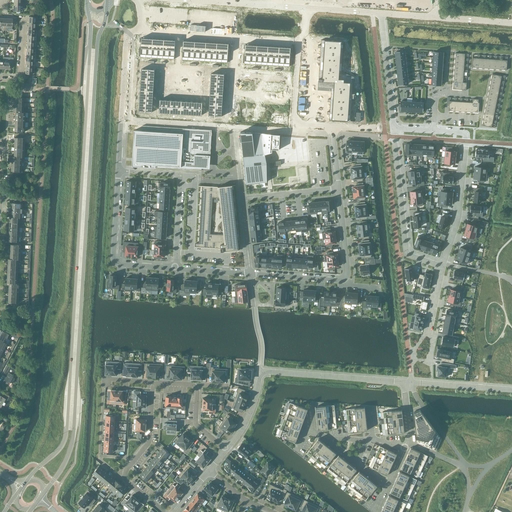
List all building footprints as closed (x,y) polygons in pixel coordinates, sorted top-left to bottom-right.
[(317,58),(317,60),(320,60),(318,84),(318,87),(331,88),(331,91),(331,99),(328,99),(328,102),(330,102),(330,112),(327,112),(327,114),(330,115),(329,120),(351,121),(351,116),(353,116),(354,113),(351,113),(352,103),(354,104),(354,101),(352,101),(353,91),(355,91),(355,90),(353,89),(353,77),(341,73),(343,41),(321,40),(321,45),(319,45),(318,45),(318,48),(320,48),(320,58),(318,58),(317,58)] [(141,43),(140,57),(174,59),(175,45),(141,43)] [(183,46),(182,60),(227,63),(228,48),(183,46)] [(245,49),(244,64),(290,67),(290,52),(245,49)] [(3,61),(3,69),(9,69),(10,64),(13,64),(14,58),(4,57),(3,61)] [(467,83),(463,82),(453,82),(453,89),(466,90),(467,83)] [(454,111),(455,102),(449,101),(449,100),(451,100),(451,98),(447,97),(447,106),(449,106),(449,111),(454,111)] [(239,113),(239,122),(288,125),(288,116),(287,116),(287,111),(288,111),(288,106),(240,103),(240,108),(241,108),(241,113),(239,113)] [(132,166),(201,171),(202,163),(210,164),(212,130),(142,126),(142,131),(134,130),(132,161),(132,166)] [(280,135),(240,132),(241,134),(241,135),(242,143),(242,145),(244,165),(246,184),(267,182),(264,154),(266,153),(272,152),(272,149),(273,149),(279,150),(280,135)] [(452,148),(446,147),(445,156),(455,157),(456,152),(452,151),(452,148)] [(476,149),(475,157),(484,158),(483,161),(492,162),(492,161),(493,161),(494,158),(488,157),(489,151),(485,150),(481,149),(481,150),(476,149)] [(445,156),(444,166),(450,166),(450,163),(455,164),(455,157),(445,156)] [(351,173),(362,172),(361,167),(361,164),(354,164),(355,167),(351,168),(352,173),(351,173)] [(475,167),(475,173),(486,174),(487,168),(486,168),(486,165),(480,165),(480,168),(475,167)] [(417,171),(408,172),(409,178),(422,176),(421,171),(423,170),(422,167),(416,167),(417,171)] [(441,171),(440,182),(442,182),(453,183),(454,177),(449,176),(449,173),(443,173),(443,172),(441,171)] [(362,172),(351,173),(352,174),(352,179),(356,179),(356,182),(363,181),(362,178),(365,178),(364,172),(362,172)] [(475,173),(474,178),(478,179),(478,182),(484,182),(484,179),(486,179),(486,174),(475,173)] [(422,176),(409,178),(409,183),(409,184),(418,183),(418,186),(424,185),(424,182),(423,176),(422,176)] [(353,192),(354,193),(364,191),(363,186),(363,183),(357,183),(357,186),(353,187),(354,192),(353,192)] [(221,249),(221,252),(240,250),(241,236),(237,236),(232,186),(235,185),(218,187),(213,187),(199,186),(202,186),(199,244),(195,243),(195,247),(214,248),(221,249)] [(415,192),(410,192),(411,198),(422,197),(424,197),(423,191),(424,191),(423,188),(417,188),(417,191),(415,192)] [(482,188),(475,188),(474,202),(481,202),(481,201),(483,202),(483,198),(481,198),(482,188)] [(440,197),(452,198),(453,193),(448,192),(449,189),(442,189),(442,192),(441,192),(440,197)] [(364,197),(365,197),(364,191),(354,193),(354,198),(358,198),(358,201),(365,200),(364,197)] [(422,197),(411,198),(412,204),(416,203),(416,206),(422,206),(422,197)] [(452,205),(452,198),(440,197),(438,197),(437,203),(441,203),(441,206),(447,207),(447,204),(452,205)] [(310,206),(307,207),(308,215),(311,215),(317,214),(316,212),(315,202),(309,203),(310,206)] [(355,206),(356,212),(366,210),(366,205),(365,205),(365,202),(359,202),(359,206),(355,206)] [(470,206),(469,211),(470,211),(470,212),(475,212),(474,216),(482,217),(483,217),(484,207),(481,207),(481,206),(471,205),(471,206),(470,206)] [(367,216),(366,210),(356,212),(356,217),(360,217),(361,220),(367,219),(367,216)] [(422,212),(413,213),(415,227),(421,226),(420,222),(423,222),(422,212)] [(439,226),(445,228),(448,215),(442,213),(439,226)] [(358,231),(368,230),(371,229),(371,224),(367,224),(367,221),(361,221),(361,225),(357,225),(358,231)] [(466,225),(465,229),(466,229),(466,230),(478,233),(481,225),(473,222),(472,225),(467,224),(467,225),(466,225)] [(322,233),(323,239),(325,238),(336,237),(335,231),(330,232),(330,229),(324,229),(324,232),(322,233)] [(369,235),(368,230),(358,231),(358,236),(362,236),(363,239),(369,238),(369,235)] [(466,230),(464,235),(468,237),(468,240),(473,241),(474,238),(476,239),(478,233),(466,230)] [(424,238),(419,236),(415,247),(420,249),(424,238)] [(325,238),(323,239),(323,244),(326,244),(326,247),(332,247),(332,244),(336,243),(336,237),(325,238)] [(429,240),(424,238),(420,249),(425,251),(428,242),(429,240)] [(360,249),(360,250),(370,249),(372,248),(372,243),(369,243),(369,240),(363,241),(363,244),(359,244),(360,249)] [(165,251),(165,245),(162,245),(161,245),(161,242),(155,241),(155,250),(165,251)] [(126,252),(125,256),(131,257),(132,243),(123,242),(123,252),(126,252)] [(428,242),(425,251),(431,252),(434,244),(428,242)] [(132,243),(131,257),(137,257),(138,253),(141,253),(141,247),(138,247),(138,243),(132,243)] [(434,244),(431,252),(436,254),(439,245),(434,244)] [(460,247),(458,253),(472,258),(474,252),(470,251),(471,248),(465,246),(465,249),(460,247)] [(371,254),(370,249),(360,250),(360,255),(364,255),(365,258),(371,257),(371,254)] [(165,257),(165,251),(155,250),(154,259),(160,259),(160,256),(165,257)] [(327,261),(338,260),(337,254),(333,255),(333,252),(327,253),(327,256),(325,256),(325,262),(327,261)] [(456,259),(461,260),(460,263),(465,265),(466,262),(470,263),(472,258),(458,253),(456,259)] [(375,259),(365,260),(365,265),(360,265),(362,276),(363,275),(363,276),(365,275),(370,275),(369,265),(375,264),(375,259)] [(338,260),(327,261),(328,270),(334,270),(334,267),(339,266),(338,260)] [(405,269),(407,281),(414,280),(414,279),(417,280),(419,274),(413,272),(412,268),(405,269)] [(465,274),(465,273),(454,271),(453,278),(457,279),(457,281),(463,283),(463,280),(466,280),(467,274),(465,274)] [(420,274),(417,285),(421,286),(421,285),(423,286),(422,287),(429,288),(431,277),(432,277),(432,274),(429,273),(429,274),(425,273),(424,277),(423,277),(423,276),(420,274)] [(111,275),(110,275),(110,282),(107,282),(107,288),(119,289),(119,280),(116,280),(117,276),(116,276),(116,274),(112,274),(111,275)] [(143,282),(143,288),(146,288),(146,290),(152,291),(153,278),(147,277),(146,282),(143,282)] [(132,279),(126,278),(125,284),(122,284),(122,290),(125,290),(125,291),(131,291),(132,279)] [(152,291),(151,294),(157,295),(158,291),(158,289),(161,289),(161,283),(158,283),(159,278),(153,278),(152,291)] [(137,279),(132,279),(131,291),(131,289),(136,289),(136,291),(140,291),(140,285),(137,285),(137,279)] [(174,280),(168,280),(167,293),(176,293),(177,285),(174,285),(174,280)] [(190,294),(191,281),(185,280),(185,285),(182,285),(181,291),(184,291),(184,293),(190,294)] [(197,281),(191,281),(190,294),(196,294),(196,292),(199,292),(200,286),(197,286),(197,281)] [(212,298),(213,284),(207,283),(206,289),(203,289),(203,295),(206,295),(206,297),(212,298)] [(219,284),(213,284),(212,298),(212,297),(218,297),(218,292),(221,293),(221,286),(218,286),(219,284)] [(450,289),(449,295),(462,298),(463,292),(461,291),(461,289),(455,287),(455,290),(450,289)] [(309,301),(310,290),(304,290),(304,292),(301,292),(300,298),(303,298),(303,303),(309,303),(309,301)] [(316,291),(310,290),(309,301),(314,301),(314,302),(318,302),(319,293),(316,293),(316,291)] [(333,292),(331,292),(330,306),(335,307),(335,306),(339,306),(340,298),(336,298),(337,291),(333,291),(333,292)] [(330,306),(331,292),(325,292),(324,299),(321,299),(321,305),(324,305),(324,306),(330,306)] [(351,303),(352,293),(346,292),(345,297),(342,297),(342,298),(340,298),(340,302),(342,303),(345,303),(345,305),(351,306),(351,303)] [(352,293),(351,303),(360,304),(360,298),(357,298),(358,293),(352,293)] [(462,298),(449,295),(448,301),(452,302),(452,305),(460,307),(462,298)] [(366,306),(372,307),(373,296),(367,296),(366,302),(363,302),(363,308),(366,308),(366,306)] [(378,298),(378,297),(373,296),(372,307),(381,307),(381,298),(378,298)] [(452,311),(447,310),(446,316),(457,318),(459,311),(452,310),(452,311)] [(411,323),(410,328),(413,328),(413,329),(421,331),(424,318),(421,317),(421,314),(415,313),(415,316),(416,317),(414,324),(411,323)] [(0,329),(0,335),(7,339),(9,340),(10,337),(8,336),(9,334),(0,329)] [(443,337),(441,344),(454,346),(455,340),(458,340),(459,337),(448,335),(448,338),(443,337)] [(438,349),(436,356),(444,358),(443,361),(453,363),(454,359),(451,359),(452,352),(438,349)] [(112,362),(111,375),(117,375),(117,369),(120,369),(121,363),(112,362)] [(126,376),(132,377),(133,364),(124,363),(123,370),(126,370),(126,376)] [(437,366),(437,370),(438,370),(438,373),(437,376),(442,376),(446,376),(448,376),(449,367),(456,368),(456,365),(449,363),(441,363),(441,367),(439,366),(437,366)] [(133,364),(132,377),(138,377),(138,371),(141,371),(142,364),(133,364)] [(153,377),(154,364),(145,364),(144,370),(145,370),(147,370),(147,376),(153,377)] [(154,364),(153,377),(159,378),(159,371),(162,371),(163,365),(154,364)] [(6,365),(1,374),(5,377),(2,383),(6,385),(8,382),(13,384),(14,381),(18,383),(18,375),(14,372),(15,370),(6,365)] [(173,379),(175,379),(176,366),(166,366),(166,374),(169,374),(169,379),(173,380),(173,379)] [(176,366),(175,379),(178,379),(178,380),(181,380),(182,373),(184,373),(184,374),(185,374),(185,367),(176,366)] [(192,380),(196,381),(197,367),(188,366),(188,372),(191,373),(191,379),(193,379),(192,380)] [(197,370),(196,381),(200,381),(200,380),(202,380),(203,373),(205,374),(206,374),(206,371),(206,367),(203,367),(197,367),(197,370)] [(216,381),(218,381),(219,369),(213,369),(213,367),(210,367),(210,375),(213,375),(212,382),(216,382),(216,381)] [(219,369),(218,381),(221,382),(224,383),(224,376),(227,376),(228,369),(219,369)] [(244,385),(245,379),(250,380),(251,373),(252,373),(252,370),(245,369),(245,370),(240,370),(239,378),(235,378),(235,383),(243,385),(244,385)] [(237,392),(236,397),(247,402),(249,398),(248,397),(248,396),(244,394),(245,390),(238,388),(236,392),(237,392)] [(107,404),(116,404),(117,389),(113,389),(113,390),(111,390),(111,397),(107,397),(107,404)] [(117,389),(116,404),(125,405),(126,398),(122,398),(123,391),(121,391),(121,390),(117,389)] [(0,408),(5,411),(12,398),(7,395),(5,398),(0,395),(0,408)] [(162,408),(171,409),(172,397),(166,397),(166,402),(163,401),(162,408)] [(177,397),(176,409),(182,409),(182,410),(185,411),(185,403),(182,403),(183,398),(177,397)] [(236,397),(234,402),(244,406),(245,406),(244,406),(246,401),(247,402),(236,397)] [(244,406),(234,402),(232,408),(243,412),(244,406)] [(308,409),(290,403),(278,435),(296,442),(308,409)] [(216,405),(202,404),(201,408),(202,408),(202,410),(209,410),(209,414),(215,414),(216,405)] [(334,405),(315,407),(317,430),(337,428),(334,405)] [(365,407),(346,409),(348,432),(368,430),(365,407)] [(402,410),(383,412),(385,435),(405,433),(402,410)] [(420,410),(414,412),(417,442),(442,439),(420,410)] [(227,414),(226,417),(222,422),(233,429),(234,427),(235,427),(237,424),(231,420),(233,418),(227,414)] [(171,430),(171,431),(176,431),(177,421),(167,421),(167,424),(164,423),(163,430),(167,430),(171,430)] [(233,429),(222,422),(217,429),(223,433),(224,430),(230,434),(233,429)] [(173,442),(180,447),(188,438),(186,436),(187,435),(184,433),(180,438),(178,437),(177,436),(173,442)] [(188,438),(180,447),(185,451),(184,452),(187,455),(192,448),(189,446),(193,441),(191,438),(190,439),(188,438)] [(318,439),(306,454),(324,468),(337,453),(318,439)] [(241,444),(237,450),(240,452),(240,453),(246,458),(249,455),(249,454),(252,450),(247,445),(246,447),(241,444)] [(370,467),(388,475),(397,454),(380,446),(370,467)] [(163,448),(159,452),(169,459),(167,458),(170,454),(163,448)] [(428,456),(410,448),(401,469),(418,477),(428,456)] [(201,450),(197,455),(207,463),(211,459),(206,455),(208,452),(205,450),(203,452),(201,450)] [(159,452),(156,456),(165,463),(169,459),(159,452)] [(207,463),(197,455),(199,457),(196,462),(203,468),(207,463)] [(339,455),(327,470),(345,485),(357,469),(339,455)] [(156,456),(153,460),(160,466),(163,462),(165,464),(165,463),(156,456)] [(228,464),(224,469),(230,474),(230,473),(237,466),(231,461),(227,458),(224,461),(228,464)] [(153,460),(150,464),(157,470),(160,466),(153,460)] [(192,460),(189,463),(194,468),(197,464),(192,460)] [(250,460),(247,463),(253,468),(256,465),(250,460)] [(256,467),(254,469),(259,474),(261,475),(263,473),(267,476),(269,473),(272,476),(275,470),(273,469),(274,467),(268,462),(261,471),(256,467)] [(150,464),(146,467),(154,474),(157,470),(150,464)] [(189,464),(182,472),(192,480),(193,478),(194,479),(196,476),(191,471),(193,468),(194,469),(194,468),(189,464)] [(242,471),(237,466),(230,473),(236,478),(242,471)] [(93,474),(97,477),(103,470),(99,467),(93,474)] [(146,467),(143,471),(151,477),(154,474),(146,467)] [(97,477),(101,481),(107,473),(103,470),(97,477)] [(151,477),(143,471),(140,475),(147,482),(149,483),(152,479),(151,477)] [(242,471),(236,478),(242,483),(248,475),(242,471)] [(378,486),(359,471),(347,486),(365,501),(378,486)] [(192,480),(182,472),(179,476),(178,476),(175,479),(181,484),(183,481),(189,485),(191,482),(190,482),(192,480)] [(417,480),(399,472),(390,493),(407,501),(417,480)] [(101,481),(105,484),(111,476),(107,473),(101,481)] [(254,480),(248,475),(242,483),(248,488),(254,480)] [(105,484),(109,487),(115,480),(111,476),(105,484)] [(109,487),(112,490),(119,483),(115,480),(109,487)] [(254,480),(248,488),(254,493),(258,488),(260,490),(263,484),(261,483),(259,485),(254,480)] [(112,490),(116,494),(122,486),(119,483),(112,490)] [(209,499),(218,488),(215,485),(214,486),(210,483),(208,485),(207,484),(204,488),(210,493),(208,495),(206,493),(204,495),(209,499)] [(173,485),(169,489),(180,498),(179,497),(183,493),(178,489),(180,486),(177,484),(175,487),(173,485)] [(267,498),(272,500),(278,488),(270,484),(267,490),(270,491),(267,498)] [(122,486),(116,494),(120,497),(127,490),(122,486)] [(278,488),(272,500),(273,500),(278,502),(281,496),(284,497),(287,490),(284,489),(283,490),(278,488)] [(180,498),(169,489),(163,496),(168,500),(170,498),(175,502),(177,500),(178,501),(180,498)] [(288,506),(290,507),(295,496),(287,492),(284,498),(287,499),(284,506),(288,507),(288,506)] [(92,498),(86,493),(79,503),(80,504),(79,505),(83,508),(84,507),(85,508),(89,503),(92,505),(96,500),(93,498),(92,498)] [(194,497),(202,504),(205,500),(198,493),(194,497)] [(128,509),(128,510),(137,498),(137,499),(132,495),(128,501),(125,499),(121,504),(124,506),(126,504),(130,507),(128,509)] [(380,511),(402,511),(406,503),(388,495),(380,511)] [(214,507),(222,511),(228,499),(227,499),(225,498),(226,497),(222,496),(220,502),(217,501),(216,502),(215,505),(214,507)] [(295,496),(290,507),(292,508),(292,509),(295,511),(298,505),(301,506),(304,500),(295,496)] [(194,497),(191,501),(199,508),(202,504),(194,497)] [(137,498),(128,510),(130,511),(137,511),(139,510),(137,508),(141,503),(140,501),(137,498)] [(228,499),(222,511),(225,511),(231,511),(234,507),(231,505),(233,501),(228,499)] [(308,511),(313,504),(304,500),(302,506),(304,507),(302,511),(308,511)] [(188,505),(196,511),(199,508),(191,501),(188,505)]
